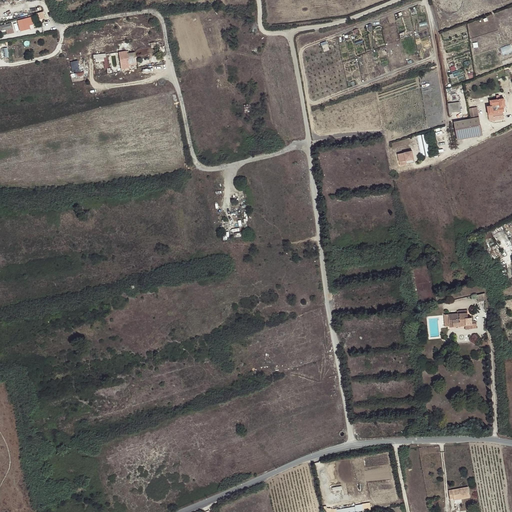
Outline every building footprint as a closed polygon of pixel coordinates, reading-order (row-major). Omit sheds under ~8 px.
[(31,28),(31,25),(34,24),(32,15),(18,20),(21,31),(31,28)] [(1,30),(7,29),(7,33),(15,32),(13,22),(0,25),(1,30)] [(511,45),(511,44),(501,47),(503,54),(511,51),(511,45)] [(122,62),(129,61),(127,52),(127,50),(120,51),(122,62)] [(129,61),(137,60),(135,51),(127,52),(129,61)] [(107,53),(95,54),(96,61),(105,61),(105,68),(108,67),(107,53)] [(71,61),(74,72),(82,71),(79,59),(71,61)] [(487,107),(488,115),(493,115),(493,117),(502,115),(502,112),(504,112),(503,107),(505,107),(504,99),(499,100),(499,96),(496,96),(497,100),(490,101),(490,106),(487,107)] [(459,103),(450,104),(451,112),(460,111),(459,103)] [(478,117),(454,122),(457,137),(481,132),(478,117)] [(427,134),(419,135),(421,156),(428,156),(427,134)] [(413,153),(399,155),(401,163),(402,167),(407,166),(407,162),(415,161),(413,153)] [(485,293),(476,295),(478,302),(485,300),(485,293)] [(457,314),(448,315),(449,326),(449,327),(465,326),(472,325),(472,321),(471,318),(468,318),(467,310),(457,311),(457,314)] [(476,321),(472,321),(472,325),(465,326),(465,329),(476,329),(476,321)] [(449,491),(450,499),(454,498),(454,503),(461,501),(461,499),(470,497),(468,487),(449,491)]
